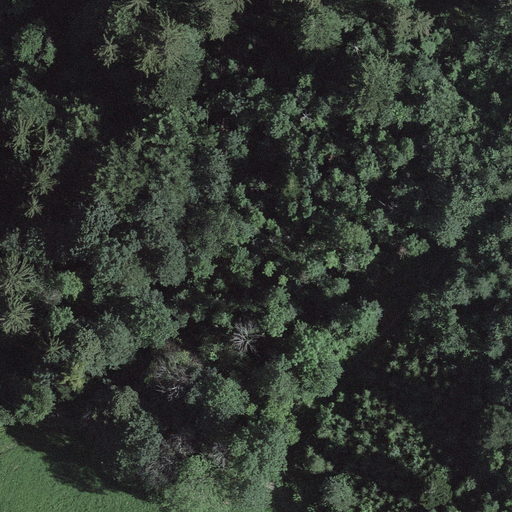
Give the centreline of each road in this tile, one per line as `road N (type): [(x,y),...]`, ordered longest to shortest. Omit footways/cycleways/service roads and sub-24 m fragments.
road 1 (track): [(0,457),(13,443),(155,412),(295,326),(413,280),(462,236)]
road 2 (track): [(462,236),(427,291),(296,436),(284,473),(298,511)]
